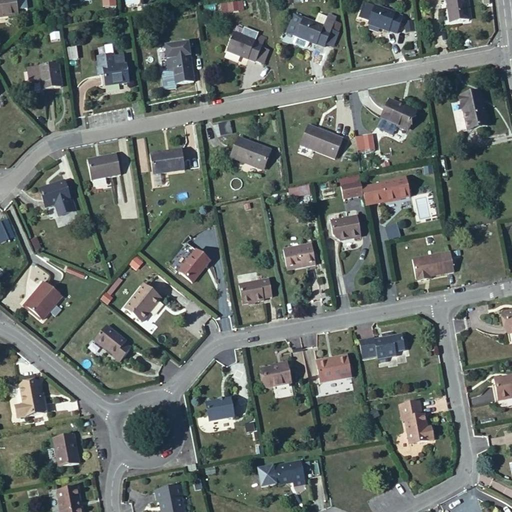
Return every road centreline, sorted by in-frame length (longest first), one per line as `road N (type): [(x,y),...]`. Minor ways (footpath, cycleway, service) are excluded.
road 1 (residential): [(0,185),(62,139),(508,50)]
road 2 (residential): [(163,400),(208,348),(439,299)]
road 3 (residential): [(439,299),(469,467),(463,479),(389,511)]
road 4 (residential): [(0,328),(115,413)]
